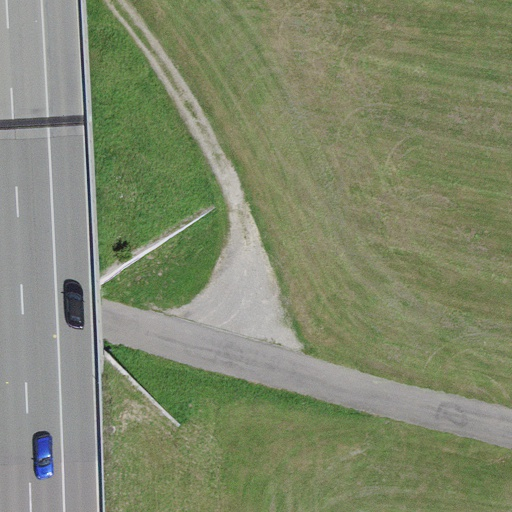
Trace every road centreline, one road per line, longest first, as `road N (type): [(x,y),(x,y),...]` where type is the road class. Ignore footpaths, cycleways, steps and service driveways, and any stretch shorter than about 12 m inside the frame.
road 1 (track): [(511,427),(0,295)]
road 2 (primary): [(23,0),(42,511)]
road 3 (track): [(110,0),(240,182),(240,248),(219,351)]
